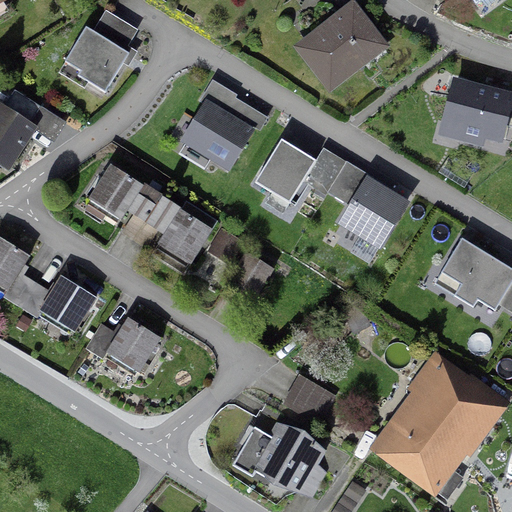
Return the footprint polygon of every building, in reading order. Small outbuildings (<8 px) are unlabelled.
[(330,30),(300,53),(328,89),(382,47),(351,9),(328,27),(330,30)] [(68,72),(107,95),(141,38),(103,15),(68,72)] [(511,98),(456,85),(446,127),(501,141),(511,98)] [(26,129),(39,110),(14,93),(2,113),(0,111),(0,162),(7,167),(30,131),(26,129)] [(258,130),(213,103),(189,143),(235,170),(258,130)] [(315,163),(282,143),(260,182),(293,201),(315,163)] [(179,212),(160,200),(141,188),(109,168),(87,203),(120,223),(126,213),(132,216),(145,224),(158,233),(163,236),(157,246),(159,247),(153,255),(182,274),(187,265),(189,266),(216,224),(185,203),(179,212)] [(381,190),(367,181),(339,223),(378,248),(406,206),(381,190)] [(2,299),(19,309),(36,320),(40,314),(72,334),(93,300),(61,280),(57,287),(51,295),(35,285),(18,274),(23,266),(27,259),(0,241),(0,288),(6,292),(2,299)] [(511,291),(511,275),(463,245),(443,278),(499,313),(511,291)] [(224,288),(251,305),(272,272),(246,255),(224,288)] [(137,375),(158,341),(127,321),(117,337),(100,326),(85,351),(102,361),(106,355),(137,375)] [(504,408),(474,387),(435,361),(422,378),(419,379),(410,391),(420,399),(409,415),(381,452),(404,470),(432,490),(431,491),(446,501),(461,480),(447,470),(456,457),(496,403),(504,409),(504,408)] [(332,398),(299,379),(283,405),(317,425),(332,398)] [(310,467),(304,464),(314,447),(280,427),(272,441),(253,429),(239,453),(264,468),(270,482),(280,481),(296,491),(310,467)]
